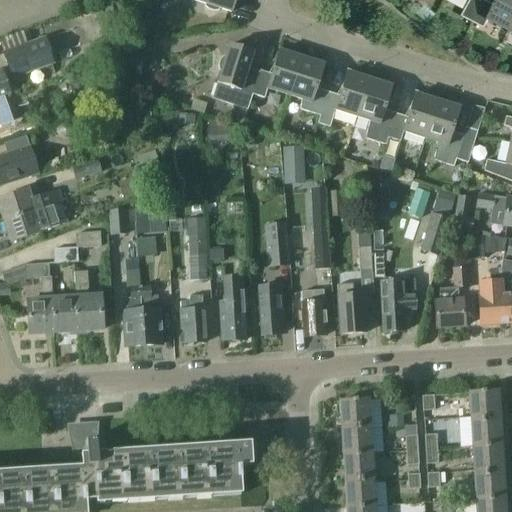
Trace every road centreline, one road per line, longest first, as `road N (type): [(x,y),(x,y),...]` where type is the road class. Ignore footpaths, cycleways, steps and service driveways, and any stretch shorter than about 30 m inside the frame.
road 1 (residential): [(9,391),(292,374)]
road 2 (residential): [(511,89),(309,34),(274,17),(274,0)]
road 3 (residential): [(292,374),(511,358)]
road 4 (residential): [(292,374),(302,511)]
